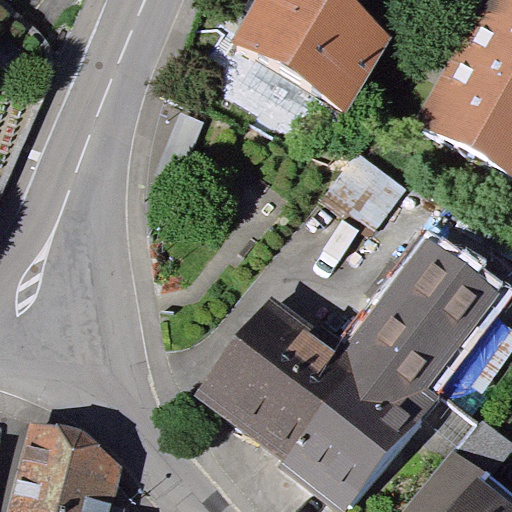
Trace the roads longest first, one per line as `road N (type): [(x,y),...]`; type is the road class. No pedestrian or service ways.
road 1 (residential): [(146,0),(72,178),(31,309)]
road 2 (residential): [(31,309),(202,511)]
